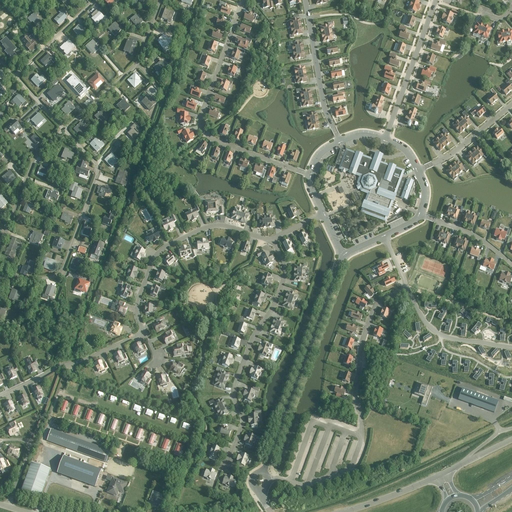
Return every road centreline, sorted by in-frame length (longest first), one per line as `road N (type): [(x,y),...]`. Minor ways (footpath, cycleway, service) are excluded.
road 1 (residential): [(270,479),(307,486),(351,468),(362,437),(354,395),(366,330),(376,302),(405,287),(383,236)]
road 2 (unclassified): [(308,174),(201,129),(197,115),(240,0)]
road 3 (unclassified): [(226,466),(238,434),(234,390),(283,272),(270,239)]
road 4 (residential): [(262,470),(342,255)]
road 5 (unclassified): [(142,334),(138,299),(167,244),(214,225),(270,239)]
road 6 (unclassified): [(0,397),(142,334)]
road 7 (residential): [(385,137),(434,0)]
road 8 (unclassified): [(339,140),(324,107),(304,0)]
